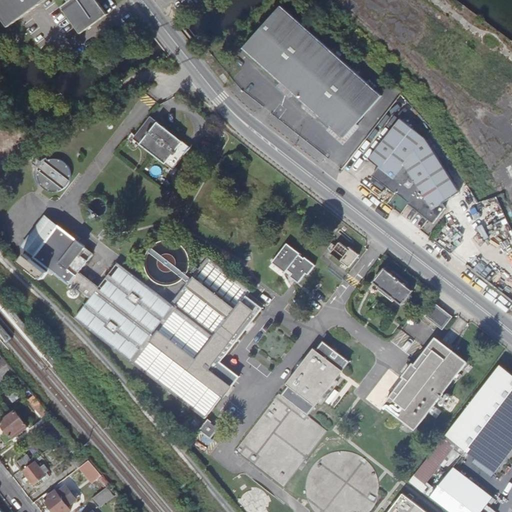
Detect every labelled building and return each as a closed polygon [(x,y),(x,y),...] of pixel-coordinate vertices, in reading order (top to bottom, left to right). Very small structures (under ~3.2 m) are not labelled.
[(67,0),(61,5),(81,32),(107,12),(97,0),(0,0),(0,14),(8,25),(41,0),(67,0)] [(381,96),(281,7),(244,49),(281,83),(293,93),(344,138),(381,96)] [(290,98),(293,93),(281,83),(277,87),(290,98)] [(153,154),(171,131),(164,126),(161,129),(156,124),(158,121),(150,116),(133,138),(153,154)] [(400,120),(369,159),(379,166),(376,171),(380,175),(377,179),(395,194),(396,192),(409,202),(408,203),(428,220),(433,214),(438,218),(445,208),(441,204),(456,191),(430,149),(428,151),(421,141),(424,137),(400,120)] [(177,136),(171,131),(153,154),(173,169),(191,147),(183,140),(180,143),(175,139),(177,136)] [(69,183),(70,179),(71,173),(70,170),(69,167),(68,164),(66,162),(63,160),(58,158),(55,157),(51,158),(45,160),(42,162),(39,166),(38,171),(37,173),(38,179),(40,182),(42,186),(46,189),(50,190),(54,191),(57,191),(60,190),(63,189),(66,186),(69,183)] [(35,257),(59,226),(44,215),(21,246),(35,257)] [(85,246),(59,227),(34,260),(26,254),(20,262),(43,279),(48,273),(52,275),(54,272),(70,284),(92,255),(84,248),(85,246)] [(188,284),(173,304),(118,262),(75,319),(205,418),(222,396),(224,397),(239,377),(221,363),(263,308),(247,296),(249,293),(206,260),(194,276),(188,272),(189,269),(190,265),(191,260),(190,255),(186,248),(182,244),(176,241),(167,239),(158,241),(153,244),(151,247),(147,252),(145,259),(145,267),(148,273),(152,278),(159,283),(167,285),(173,284),(178,282),(182,280),(188,284)] [(337,247),(333,244),(329,249),(333,252),(332,253),(351,268),(361,255),(350,246),(348,249),(340,242),(337,247)] [(300,254),(287,244),(273,262),(286,273),(289,270),(293,273),(291,277),(299,283),(306,274),(308,276),(316,266),(305,258),(304,259),(299,256),(300,254)] [(392,274),(385,268),(374,282),(381,288),(379,290),(393,301),(395,299),(402,304),(413,291),(406,285),(408,282),(394,271),(392,274)] [(453,317),(436,303),(425,316),(443,330),(453,317)] [(291,343),(273,330),(259,349),(277,363),(291,343)] [(384,406),(416,429),(467,362),(436,338),(415,365),(413,364),(403,377),(405,378),(384,406)] [(284,395),(310,414),(349,361),(323,342),(317,351),(314,349),(287,384),(290,386),(284,395)] [(0,381),(11,372),(4,364),(0,367),(0,381)] [(511,374),(501,366),(447,436),(492,469),(496,463),(500,466),(511,450),(511,374)] [(38,399),(34,394),(28,399),(39,412),(45,407),(42,404),(38,399)] [(328,431),(279,394),(235,451),(284,488),(328,431)] [(0,422),(12,437),(27,425),(16,411),(0,422)] [(202,430),(211,437),(218,428),(209,421),(202,430)] [(70,437),(67,434),(58,441),(63,447),(67,445),(74,452),(79,448),(70,437)] [(336,450),(325,455),(318,460),(314,465),(310,472),(308,478),(307,485),(308,494),(311,504),(316,511),(371,511),(373,510),(377,505),(381,495),(382,485),(379,473),(376,467),(370,459),(362,454),(356,451),(346,449),(336,450)] [(89,459),(84,453),(75,463),(79,468),(83,465),(89,459)] [(22,469),(33,461),(27,455),(17,463),(22,469)] [(92,463),(89,459),(83,465),(86,469),(92,463)] [(45,473),(49,470),(44,464),(41,467),(36,461),(23,471),(34,485),(47,475),(45,473)] [(495,472),(500,466),(496,463),(492,469),(495,472)] [(481,511),(487,504),(447,474),(431,496),(452,511),(481,511)] [(68,506),(76,499),(65,485),(57,492),(56,490),(45,499),(54,511),(68,511),(71,510),(68,506)] [(105,488),(90,500),(97,508),(112,497),(105,488)] [(407,497),(404,494),(390,511),(426,511),(412,500),(414,497),(410,493),(407,497)]
